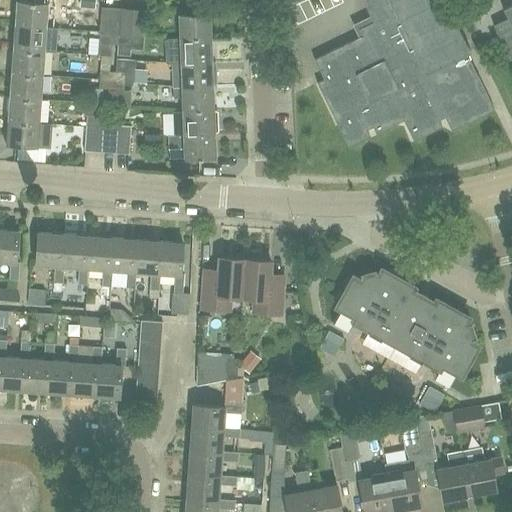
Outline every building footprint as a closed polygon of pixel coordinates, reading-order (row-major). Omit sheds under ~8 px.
[(17,24),(48,27),(50,3),(19,0),(17,24)] [(453,131),(495,110),(467,54),(471,52),(445,0),(363,0),(375,22),(361,29),(364,36),(315,60),(325,80),(318,84),(349,147),(404,120),(414,141),(443,127),(439,120),(446,117),(453,131)] [(511,4),(503,9),(508,19),(493,26),(510,60),(511,58),(511,4)] [(113,37),(116,8),(101,7),(99,31),(101,32),(101,36),(113,37)] [(116,45),(119,9),(116,8),(113,37),(101,36),(101,32),(99,31),(97,55),(101,56),(110,57),(111,57),(112,45),(116,45)] [(118,46),(117,55),(130,56),(131,49),(131,36),(133,9),(120,9),(118,46)] [(133,9),(131,36),(144,37),(145,37),(146,10),(133,9)] [(209,13),(178,15),(179,38),(210,37),(209,13)] [(58,29),(48,28),(48,27),(17,24),(15,48),(46,51),(46,52),(56,53),(58,29)] [(179,38),(168,39),(169,64),(172,64),(211,62),(210,37),(179,38)] [(46,52),(46,51),(15,48),(13,72),(44,75),(46,52)] [(109,72),(110,57),(101,56),(99,80),(113,81),(114,72),(109,72)] [(113,81),(124,82),(134,82),(135,60),(117,59),(115,72),(114,72),(113,81)] [(211,62),(172,64),(173,88),(174,88),(212,86),(212,85),(215,83),(215,72),(212,71),(211,62)] [(42,99),(44,75),(13,72),(12,96),(42,99)] [(113,90),(113,81),(99,80),(98,89),(89,88),(87,103),(100,104),(102,89),(108,90),(113,90)] [(123,91),(124,82),(113,81),(113,90),(108,90),(107,106),(123,107),(123,91)] [(212,86),(174,88),(174,98),(182,98),(182,111),(213,110),(212,86)] [(40,122),(42,99),(12,96),(10,121),(53,124),(53,123),(40,122)] [(100,104),(87,103),(83,103),(82,114),(87,115),(86,127),(88,127),(88,124),(101,125),(99,152),(102,153),(104,125),(99,124),(100,116),(100,104)] [(182,111),(173,111),(173,114),(174,135),(214,134),(214,133),(217,130),(217,119),(213,116),(213,110),(182,111)] [(51,148),(53,124),(10,121),(8,144),(51,148)] [(84,151),(99,152),(101,125),(88,124),(88,127),(86,127),(84,151)] [(118,154),(120,126),(104,125),(102,153),(118,154)] [(120,126),(118,154),(129,155),(131,127),(120,126)] [(174,135),(168,136),(169,149),(184,148),(185,160),(215,159),(214,134),(174,135)] [(0,262),(10,263),(9,279),(19,280),(20,263),(16,263),(19,232),(0,230),(0,262)] [(61,266),(63,235),(38,233),(36,265),(55,266),(54,284),(63,285),(64,267),(61,266)] [(86,269),(88,237),(63,235),(61,266),(64,267),(79,268),(78,286),(87,286),(88,269),(86,269)] [(88,237),(86,269),(88,269),(103,270),(101,287),(111,288),(113,270),(110,270),(113,238),(88,237)] [(134,272),(136,240),(113,238),(110,270),(113,270),(127,271),(126,289),(135,290),(136,272),(135,272),(134,272)] [(136,240),(134,272),(135,272),(136,272),(151,273),(150,291),(160,292),(161,274),(159,274),(162,242),(137,240),(136,240)] [(159,274),(161,274),(176,275),(174,293),(183,293),(184,275),(181,274),(183,244),(162,242),(159,274)] [(229,312),(230,298),(242,299),(245,261),(219,259),(218,270),(204,269),(201,310),(229,312)] [(252,314),(280,316),(284,274),(270,273),(271,263),(245,261),(242,299),(254,300),(252,314)] [(388,273),(384,271),(381,275),(380,277),(377,275),(377,274),(362,278),(362,280),(361,283),(357,281),(353,279),(351,283),(339,303),(340,303),(337,307),(341,310),(334,324),(343,329),(351,315),(356,318),(354,322),(441,369),(443,365),(448,368),(441,382),(450,388),(458,373),(462,376),(464,372),(476,351),(475,351),(477,347),(474,345),(470,343),(472,340),(473,340),(469,325),(467,325),(464,323),(466,321),(465,321),(468,317),(464,315),(443,303),(443,304),(439,301),(437,305),(436,306),(410,291),(412,287),(408,285),(408,284),(388,273)] [(0,301),(19,303),(19,296),(17,289),(16,289),(0,288),(0,301)] [(188,315),(189,294),(172,293),(171,313),(188,315)] [(104,321),(104,319),(80,317),(80,325),(103,327),(104,321)] [(104,321),(103,327),(103,337),(116,338),(117,322),(104,321)] [(139,332),(162,334),(162,323),(140,321),(140,325),(139,332)] [(161,344),(162,334),(139,332),(138,343),(161,344)] [(24,359),(28,359),(29,344),(20,343),(19,358),(4,357),(0,357),(0,360),(0,390),(22,392),(24,359)] [(160,355),(161,344),(138,343),(138,354),(160,355)] [(48,361),(52,362),(53,345),(44,345),(43,360),(28,359),(24,359),(22,392),(46,393),(48,361)] [(78,345),(69,345),(67,363),(52,362),(48,361),(46,393),(70,395),(72,363),(77,363),(78,345)] [(96,365),(100,365),(101,347),(78,345),(77,363),(72,363),(70,395),(93,397),(96,365)] [(96,365),(93,397),(118,398),(120,368),(124,368),(126,351),(116,350),(115,366),(100,365),(96,365)] [(159,366),(160,355),(138,354),(137,365),(159,366)] [(196,386),(228,380),(236,378),(238,359),(234,359),(228,358),(226,369),(197,369),(196,386)] [(158,377),(159,366),(137,365),(136,375),(158,377)] [(157,388),(158,377),(136,375),(135,386),(157,388)] [(226,381),(224,403),(242,404),(244,377),(226,381)] [(156,398),(157,388),(135,386),(134,397),(156,398)] [(457,433),(484,428),(483,422),(502,418),(499,402),(453,411),(457,433)] [(226,427),(227,413),(241,414),(242,404),(224,403),(224,407),(194,405),(192,429),(225,432),(226,427)] [(424,462),(416,420),(416,421),(415,417),(400,420),(405,450),(421,447),(423,462),(424,462)] [(416,420),(424,462),(436,459),(430,432),(428,418),(416,420)] [(189,454),(223,456),(224,451),(225,437),(239,438),(240,428),(226,427),(225,432),(192,429),(189,454)] [(274,432),(240,429),(239,438),(248,439),(250,440),(262,441),(263,443),(265,444),(273,444),(274,432)] [(355,429),(339,432),(342,448),(344,461),(358,459),(360,458),(355,429)] [(284,473),(286,445),(274,444),(272,472),(284,473)] [(461,451),(470,496),(497,491),(494,475),(504,473),(501,457),(484,460),(482,447),(461,451)] [(348,481),(344,461),(342,448),(330,450),(336,482),(348,479),(348,481)] [(187,478),(221,481),(222,476),(223,461),(238,462),(238,452),(224,451),(223,456),(189,454),(187,478)] [(443,501),(470,496),(461,451),(447,453),(450,466),(437,469),(443,501)] [(255,463),(254,478),(263,479),(264,455),(253,454),(252,463),(255,463)] [(387,476),(393,510),(421,505),(414,470),(409,459),(384,464),(385,469),(387,476)] [(314,511),(311,490),(307,471),(294,473),(298,493),(284,495),(287,511),(314,511)] [(167,496),(183,497),(184,477),(168,476),(167,496)] [(220,500),(221,485),(235,486),(236,477),(222,476),(221,481),(187,478),(185,501),(219,504),(220,500)] [(383,511),(393,510),(387,476),(359,481),(365,511),(383,511)] [(311,490),(314,511),(341,511),(336,485),(311,490)] [(219,504),(185,501),(184,511),(218,511),(219,509),(234,509),(235,501),(220,500),(219,504)]
